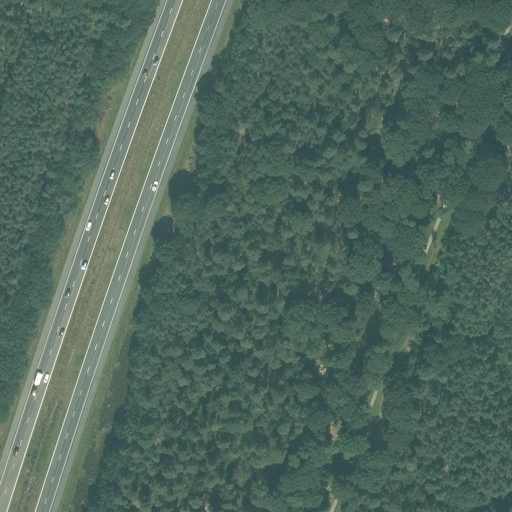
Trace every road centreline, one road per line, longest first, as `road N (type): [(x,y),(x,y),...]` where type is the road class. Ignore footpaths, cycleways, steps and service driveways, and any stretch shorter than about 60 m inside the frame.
road 1 (motorway): [(42,511),(218,0)]
road 2 (motorway): [(174,0),(0,508)]
road 3 (track): [(340,511),(511,44)]
